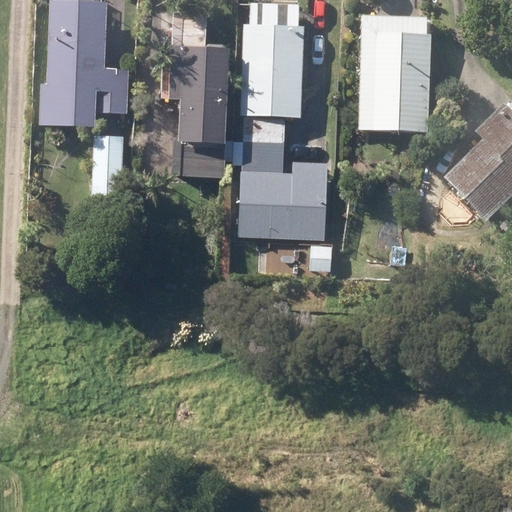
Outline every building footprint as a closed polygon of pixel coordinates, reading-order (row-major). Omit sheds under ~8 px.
[(44,3),(41,86),(35,85),(34,127),(90,129),(90,115),(121,116),(122,71),(99,70),(101,4),(44,3)] [(417,135),(421,22),(354,20),(350,132),(417,135)] [(239,117),(238,131),(280,133),(280,119),(296,120),(300,29),(238,27),(234,117),(239,117)] [(167,140),(166,177),(218,179),(220,143),(215,142),(219,52),(174,49),(170,140),(167,140)] [(475,143),(436,181),(478,223),(511,189),(511,123),(496,108),(468,135),(475,143)] [(118,131),(119,116),(109,116),(109,130),(118,131)] [(278,176),(280,133),(238,131),(233,238),(319,242),(322,167),(288,165),(288,176),(278,176)] [(88,136),(86,197),(116,199),(118,136),(88,136)] [(337,248),(311,246),(309,275),(335,276),(337,248)] [(130,265),(143,265),(143,252),(129,253),(130,265)]
